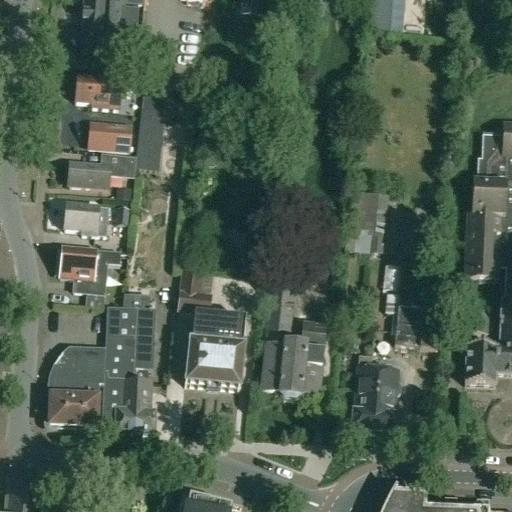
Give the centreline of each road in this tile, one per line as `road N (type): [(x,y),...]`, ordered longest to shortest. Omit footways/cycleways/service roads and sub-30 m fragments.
road 1 (residential): [(15,464),(29,309),(3,167),(20,0)]
road 2 (residential): [(317,511),(242,476),(60,465)]
road 3 (secondary): [(340,511),(358,492),(380,484),(511,483)]
